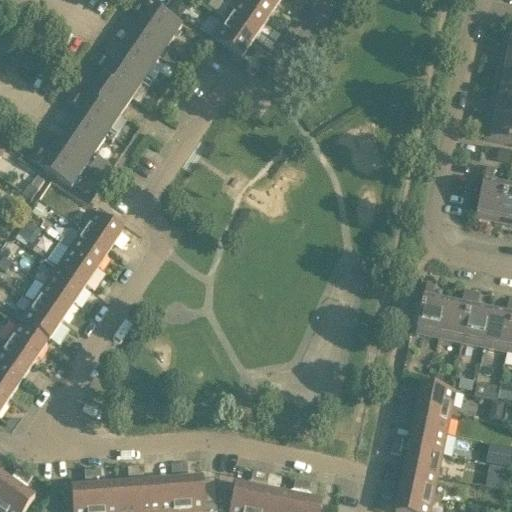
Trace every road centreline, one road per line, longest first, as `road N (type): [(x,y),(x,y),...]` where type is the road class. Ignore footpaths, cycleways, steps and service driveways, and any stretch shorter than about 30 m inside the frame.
road 1 (residential): [(364,511),(370,485),(349,471),(208,440),(60,454),(46,428),(55,402),(161,244),(152,195),(220,97),(287,81),(340,0)]
road 2 (residential): [(511,268),(445,254),(431,241),(477,0)]
